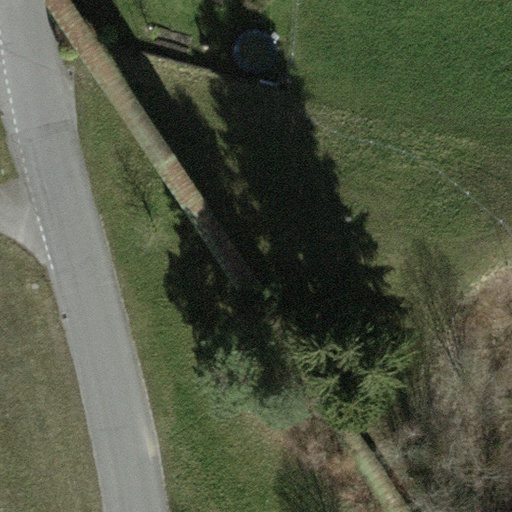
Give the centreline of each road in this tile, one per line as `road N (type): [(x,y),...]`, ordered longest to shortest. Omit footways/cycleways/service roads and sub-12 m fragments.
road 1 (tertiary): [(65,213),(129,454),(136,511)]
road 2 (tertiary): [(24,0),(65,213)]
